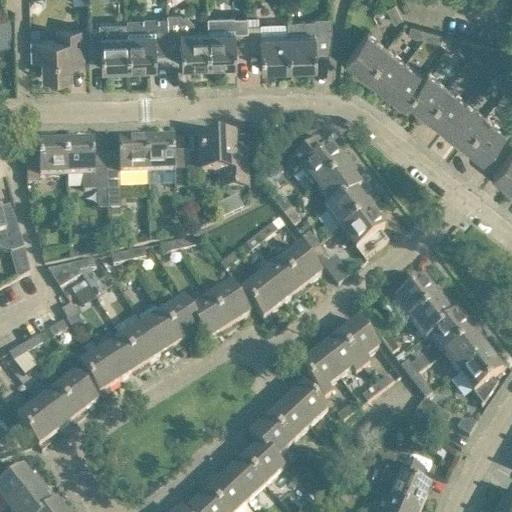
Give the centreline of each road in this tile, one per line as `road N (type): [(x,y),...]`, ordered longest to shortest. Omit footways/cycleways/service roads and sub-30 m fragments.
road 1 (residential): [(464,198),(373,125),(328,106),(0,115)]
road 2 (residential): [(86,511),(65,480),(70,449),(237,350)]
road 3 (residential): [(264,360),(418,244),(464,198)]
road 4 (residential): [(264,360),(264,408),(150,511)]
